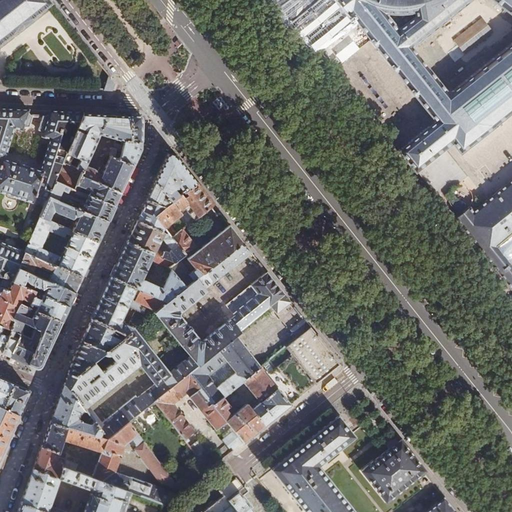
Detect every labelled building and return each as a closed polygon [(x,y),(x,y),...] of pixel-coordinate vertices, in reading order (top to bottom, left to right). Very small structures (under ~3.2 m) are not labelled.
[(0,0),(0,46),(15,35),(32,21),(32,20),(52,4),(49,0),(0,0)] [(358,23),(425,107),(437,121),(399,152),(416,173),(453,143),(460,152),(493,125),(511,109),(511,0),(268,0),(289,26),(292,29),(297,25),(313,44),(351,14),(358,23)] [(113,85),(108,79),(102,91),(110,91),(113,85)] [(27,109),(0,108),(0,190),(32,201),(34,196),(46,199),(49,193),(55,178),(59,168),(63,159),(82,112),(50,111),(48,113),(45,115),(42,116),(40,115),(34,128),(36,130),(37,131),(37,133),(37,136),(45,139),(34,169),(0,157),(0,152),(11,125),(18,127),(19,126),(20,126),(23,125),(26,126),(29,115),(28,114),(27,109)] [(133,166),(118,159),(127,140),(129,140),(130,115),(82,112),(63,159),(69,162),(73,153),(80,156),(72,174),(59,168),(55,178),(75,187),(81,173),(121,192),(133,166)] [(129,140),(141,141),(142,119),(138,115),(130,115),(129,140)] [(141,149),(141,141),(129,140),(127,140),(118,159),(133,166),(141,149)] [(182,194),(196,182),(175,155),(167,153),(154,182),(171,202),(178,196),(175,192),(179,190),(182,194)] [(115,206),(121,192),(81,173),(75,187),(83,191),(85,186),(91,189),(89,194),(115,206)] [(108,220),(115,206),(89,194),(83,191),(75,187),(55,178),(49,193),(64,200),(68,191),(85,199),(82,208),(108,220)] [(511,179),(457,223),(511,292),(511,179)] [(154,182),(146,200),(164,208),(171,202),(154,182)] [(214,204),(196,182),(182,194),(178,196),(171,202),(164,208),(154,216),(163,227),(167,233),(171,239),(177,234),(170,224),(182,214),(181,213),(186,209),(195,220),(214,204)] [(49,193),(46,199),(40,214),(49,218),(52,212),(56,208),(73,216),(79,214),(72,229),(98,241),(108,220),(82,208),(64,200),(49,193)] [(141,210),(154,216),(164,208),(146,200),(141,210)] [(141,210),(137,221),(160,232),(163,227),(154,216),(141,210)] [(82,277),(98,241),(72,229),(49,218),(40,214),(26,247),(25,250),(82,277)] [(137,221),(127,241),(174,264),(178,260),(184,256),(177,246),(171,250),(170,254),(164,252),(163,253),(155,250),(163,233),(160,232),(137,221)] [(243,241),(230,224),(187,259),(200,276),(243,241)] [(183,230),(177,234),(171,239),(177,246),(184,256),(195,246),(183,230)] [(0,275),(13,280),(18,266),(25,250),(26,247),(0,239),(0,275)] [(167,303),(185,288),(169,268),(174,264),(127,241),(111,277),(167,303)] [(185,288),(167,303),(155,313),(189,356),(196,365),(234,335),(238,332),(228,319),(200,342),(178,314),(207,291),(206,288),(251,251),(243,241),(200,276),(194,281),(185,288)] [(82,277),(25,250),(18,266),(32,272),(36,263),(53,271),(49,280),(75,292),(82,277)] [(169,268),(185,288),(194,281),(178,260),(174,264),(169,268)] [(44,294),(69,306),(75,292),(49,280),(32,272),(18,266),(13,280),(23,284),(26,278),(29,281),(41,286),(48,285),(44,294)] [(285,294),(267,271),(226,305),(234,315),(228,319),(238,332),(285,294)] [(13,280),(0,275),(0,324),(0,325),(3,326),(10,329),(11,325),(7,323),(10,317),(14,319),(21,303),(29,307),(36,290),(13,280)] [(111,277),(91,318),(114,329),(127,335),(134,329),(146,319),(134,314),(129,326),(119,322),(127,306),(149,317),(155,313),(167,303),(111,277)] [(61,322),(69,306),(44,294),(36,290),(29,307),(61,322)] [(42,365),(61,322),(29,307),(21,303),(14,319),(11,325),(10,329),(14,331),(19,334),(24,322),(35,327),(30,338),(19,334),(17,338),(9,357),(35,368),(42,365)] [(91,318),(81,340),(105,352),(121,339),(111,334),(114,329),(91,318)] [(0,351),(10,329),(3,326),(0,332),(0,331),(0,325),(0,324),(0,351)] [(186,373),(151,401),(182,440),(192,432),(171,404),(184,393),(215,431),(225,423),(230,428),(222,435),(224,438),(222,440),(231,451),(315,384),(339,365),(332,356),(333,355),(315,332),(314,334),(309,327),(259,367),(241,381),(258,403),(251,409),(246,404),(230,417),(225,410),(229,406),(222,397),(211,405),(186,373)] [(10,329),(0,351),(0,352),(9,357),(17,338),(13,336),(14,331),(10,329)] [(100,373),(92,363),(105,352),(81,340),(74,356),(64,384),(84,410),(94,422),(106,438),(125,422),(151,401),(186,373),(196,365),(189,356),(168,373),(134,329),(127,335),(121,339),(105,352),(113,362),(100,373)] [(211,405),(222,397),(241,381),(259,367),(234,335),(196,365),(186,373),(211,405)] [(0,407),(3,409),(13,385),(5,381),(0,379),(0,407)] [(64,384),(50,421),(68,427),(103,440),(106,438),(94,422),(89,426),(81,423),(77,419),(78,414),(84,410),(64,384)] [(3,409),(18,416),(29,392),(13,385),(3,409)] [(0,407),(0,456),(18,416),(3,409),(0,407)] [(337,416),(308,439),(309,441),(339,418),(337,416)] [(339,418),(309,441),(271,471),(303,511),(452,511),(453,511),(443,499),(425,511),(353,511),(317,466),(354,436),(339,418)] [(68,427),(50,421),(41,446),(58,452),(63,440),(68,427)] [(125,422),(106,438),(103,440),(68,427),(63,440),(102,454),(93,479),(130,492),(165,504),(176,495),(130,478),(130,480),(114,474),(124,446),(131,440),(137,447),(134,450),(161,484),(169,477),(156,461),(125,422)] [(309,441),(308,439),(270,469),(271,471),(309,441)] [(424,470),(400,441),(362,471),(387,501),(424,470)] [(188,449),(206,471),(214,465),(196,442),(188,449)] [(58,478),(62,467),(65,460),(57,457),(58,452),(41,446),(33,469),(58,478)] [(62,467),(75,472),(77,465),(65,460),(62,467)] [(122,511),(130,492),(93,479),(75,472),(62,467),(58,478),(33,469),(16,511),(122,511)] [(241,487),(234,478),(218,491),(223,496),(203,511),(231,511),(236,509),(227,498),(236,491),(241,487)] [(243,486),(241,487),(236,491),(241,498),(248,492),(243,486)] [(231,511),(251,511),(241,498),(236,491),(227,498),(236,509),(231,511)]
